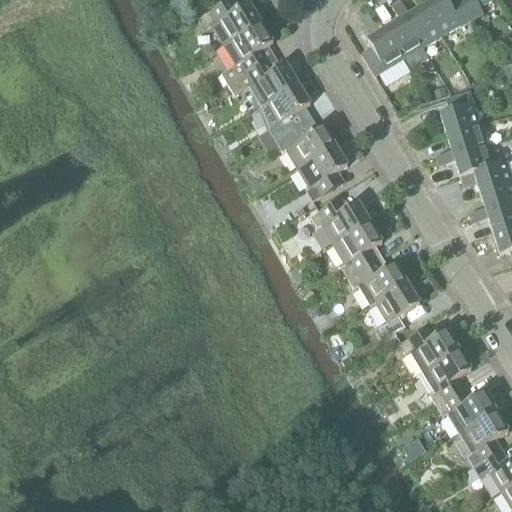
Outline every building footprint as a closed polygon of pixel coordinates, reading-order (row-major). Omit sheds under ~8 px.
[(457,1),(447,7),(442,0),(440,0),(423,11),(441,40),(458,29),(460,31),(471,24),(457,1)] [(459,0),(457,1),(471,24),(483,17),(479,11),(496,0),(459,0)] [(423,11),(409,19),(400,4),(395,7),(422,51),(441,40),(423,11)] [(221,9),(201,21),(207,32),(211,29),(223,49),(260,26),(256,19),(253,14),(249,8),(248,6),(240,11),(227,19),(221,9)] [(422,51),(395,7),(391,9),(400,25),(386,33),(403,61),(404,62),(422,51)] [(235,70),(222,78),(228,89),(238,83),(258,70),(252,60),(265,52),(268,50),(269,50),(273,47),(260,26),(223,49),(235,70)] [(403,61),(385,31),(367,43),(372,51),(361,58),(374,79),(403,61)] [(509,82),(511,79),(511,66),(508,59),(499,64),(509,82)] [(238,83),(228,89),(235,101),(247,94),(258,112),(298,88),(286,69),(282,71),(281,71),(278,73),(265,81),(258,70),(238,83)] [(298,88),(258,112),(259,113),(267,134),(269,134),(269,135),(275,145),(296,132),(289,121),(310,109),(298,88)] [(444,90),(434,94),(437,102),(446,98),(444,90)] [(449,114),(440,117),(446,138),(479,128),(469,96),(446,103),(449,114)] [(452,156),(435,161),(437,166),(486,150),(479,128),(446,138),(451,154),(452,156)] [(296,132),(275,145),(282,156),(286,154),(298,174),(336,151),(323,130),(318,133),(316,134),(315,135),(302,143),(296,132)] [(486,150),(437,166),(438,170),(455,165),(462,190),(471,187),(467,177),(473,176),(492,170),(492,169),(486,151),(486,150)] [(336,151),(298,174),(310,193),(306,195),(312,206),(333,193),(327,183),(338,176),(339,176),(348,171),(336,151)] [(492,170),(473,176),(479,196),(511,185),(511,181),(507,164),(492,169),(492,170)] [(484,212),(469,217),(470,223),(511,209),(511,185),(479,196),(484,211),(484,212)] [(331,208),(310,221),(317,232),(320,230),(332,250),(370,227),(357,206),(348,211),(342,201),(331,208)] [(511,209),(470,223),(472,228),(488,223),(492,237),(511,230),(511,209)] [(370,227),(332,250),(344,270),(340,272),(347,283),(379,264),(372,253),(375,251),(382,247),(370,227)] [(511,230),(492,237),(499,258),(499,259),(509,256),(511,264),(511,230)] [(379,264),(347,283),(354,293),(354,294),(359,291),(370,311),(375,308),(407,289),(394,268),(388,272),(385,274),(379,264)] [(407,289),(375,308),(387,326),(377,332),(384,343),(394,337),(405,331),(398,320),(418,308),(407,289)] [(309,295),(304,302),(309,306),(314,299),(313,295),(309,295)] [(419,336),(399,348),(405,359),(409,357),(422,377),(458,355),(446,334),(436,340),(429,330),(419,336)] [(458,355),(422,377),(433,396),(429,399),(436,410),(464,393),(457,382),(470,374),(458,355)] [(349,361),(341,366),(344,370),(352,366),(349,361)] [(464,393),(436,410),(442,421),(446,419),(459,439),(496,417),(483,396),(470,403),(464,393)] [(496,417),(459,439),(460,441),(471,459),(467,462),(473,472),(503,454),(496,442),(507,436),(496,417)] [(503,454),(473,472),(480,483),(489,477),(502,497),(511,491),(511,463),(509,465),(503,454)] [(511,511),(511,491),(502,497),(510,511),(511,511)]
